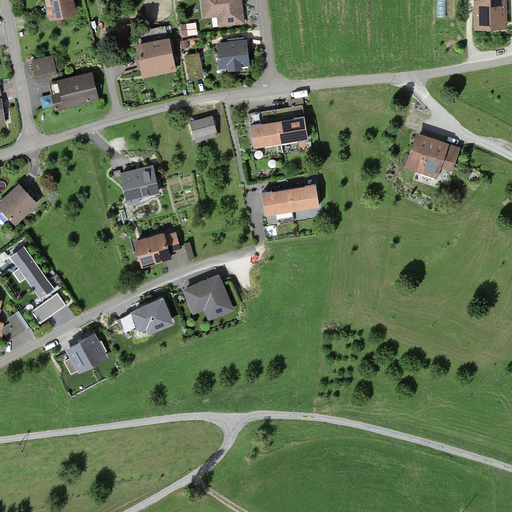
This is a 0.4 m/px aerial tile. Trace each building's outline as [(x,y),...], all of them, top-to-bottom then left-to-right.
[(46,0),(50,17),(74,12),(71,0),(46,0)] [(239,0),(200,0),(203,17),(217,16),(218,26),(243,23),(239,0)] [(477,0),(479,26),(506,25),(504,0),(477,0)] [(134,23),(113,28),(116,42),(137,38),(134,23)] [(180,25),(182,36),(198,34),(196,23),(180,25)] [(168,37),(138,43),(143,69),(174,62),(168,37)] [(246,40),(219,43),(221,67),(248,64),(246,40)] [(185,55),(189,79),(202,76),(197,53),(185,55)] [(51,55),(32,59),(35,75),(54,72),(51,55)] [(53,94),(56,107),(96,98),(90,72),(58,80),(60,92),(53,94)] [(284,117),(307,114),(305,98),(293,99),(294,108),(283,109),(284,117)] [(211,115),(190,121),(194,135),(214,130),(211,115)] [(303,117),(250,125),(253,146),(306,137),(303,117)] [(445,144),(417,135),(407,166),(435,176),(445,144)] [(122,174),(129,201),(139,198),(138,195),(157,190),(151,169),(137,173),(136,171),(122,174)] [(18,184),(0,201),(0,205),(15,221),(36,202),(18,184)] [(314,184),(260,194),(264,215),(318,205),(314,184)] [(164,232),(134,241),(142,266),(171,257),(170,252),(165,235),(164,232)] [(174,232),(165,235),(170,252),(179,249),(174,232)] [(190,243),(185,244),(189,261),(195,259),(190,243)] [(53,287),(25,246),(12,255),(41,296),(53,287)] [(218,275),(182,289),(192,313),(203,310),(207,320),(233,310),(218,275)] [(66,304),(58,292),(33,310),(41,321),(66,304)] [(162,295),(132,307),(140,327),(147,324),(149,329),(173,320),(162,295)] [(11,323),(1,329),(7,339),(24,328),(15,313),(8,318),(11,323)] [(94,331),(65,347),(70,357),(63,360),(70,375),(77,371),(107,357),(94,331)]
